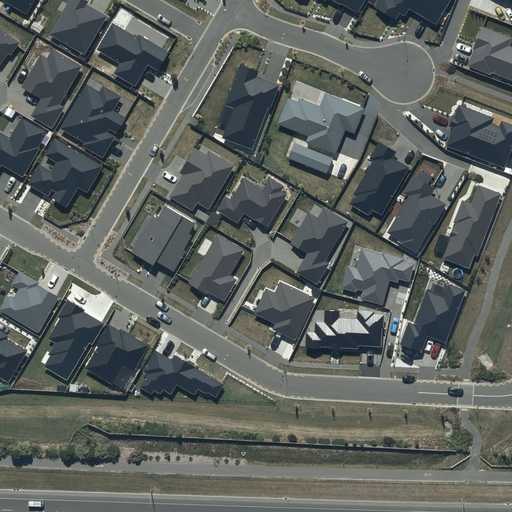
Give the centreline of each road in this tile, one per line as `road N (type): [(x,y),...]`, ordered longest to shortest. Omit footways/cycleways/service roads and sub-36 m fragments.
road 1 (residential): [(79,266),(259,374),(306,387),(511,393)]
road 2 (residential): [(231,6),(79,266)]
road 3 (residential): [(231,6),(273,29),(403,73)]
